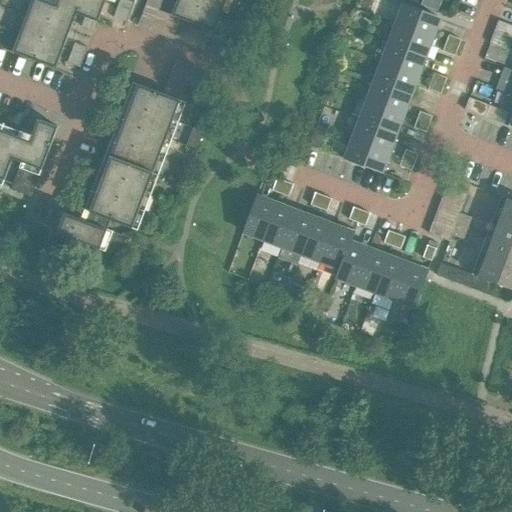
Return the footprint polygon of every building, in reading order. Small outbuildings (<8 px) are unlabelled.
[(69,32),(75,14),(76,14),(54,6),(54,5),(41,0),(31,0),(26,16),(69,32)] [(104,4),(94,0),(56,0),(54,5),(54,6),(76,14),(75,14),(84,18),(97,22),(104,4)] [(130,13),(133,3),(124,0),(119,0),(117,8),(130,13)] [(158,11),(162,1),(158,0),(147,0),(145,6),(156,10),(158,11)] [(214,32),(220,14),(183,0),(176,0),(171,16),(179,19),(190,23),(211,31),(214,32)] [(183,0),(220,14),(225,0),(183,0)] [(428,8),(431,0),(422,0),(420,5),(428,8)] [(437,11),(440,0),(431,0),(428,8),(437,11)] [(434,32),(439,19),(403,5),(395,25),(433,40),(436,33),(434,32)] [(148,31),(156,10),(145,6),(137,27),(148,31)] [(126,23),(130,13),(117,8),(113,18),(126,23)] [(168,15),(158,11),(156,10),(148,31),(160,35),(168,15)] [(171,39),(179,19),(171,16),(168,15),(160,35),(171,39)] [(62,50),(69,32),(26,16),(19,34),(62,50)] [(93,32),(97,22),(84,18),(81,27),(93,32)] [(182,44),(186,33),(190,23),(179,19),(171,39),(182,44)] [(511,39),(511,26),(498,21),(493,32),(511,39)] [(207,41),(211,31),(190,23),(186,33),(207,41)] [(431,45),(433,40),(395,25),(388,44),(424,58),(429,45),(431,45)] [(510,52),(511,45),(511,39),(493,32),(489,44),(510,52)] [(203,51),(207,41),(186,33),(182,44),(203,51)] [(55,69),(62,50),(19,34),(12,53),(55,69)] [(457,48),(460,40),(448,36),(445,44),(457,48)] [(83,58),(87,48),(75,43),(71,53),(83,58)] [(419,71),(424,58),(388,44),(381,63),(419,78),(421,71),(419,71)] [(454,56),(457,48),(445,44),(442,52),(454,56)] [(80,68),(83,58),(71,53),(67,63),(80,68)] [(192,80),(196,68),(176,61),(172,72),(192,80)] [(416,84),(419,78),(381,63),(374,82),(410,96),(414,83),(416,84)] [(511,83),(511,81),(511,71),(503,68),(499,79),(511,83)] [(188,91),(192,80),(172,72),(167,83),(188,91)] [(443,87),(446,78),(434,74),(431,82),(443,87)] [(507,94),(511,83),(499,79),(495,89),(507,94)] [(405,109),(410,96),(374,82),(367,101),(404,116),(407,109),(405,109)] [(440,95),(443,87),(431,82),(428,90),(440,95)] [(183,102),(188,91),(167,83),(163,95),(179,101),(183,102)] [(131,229),(179,101),(163,95),(137,85),(89,211),(84,210),(80,220),(63,214),(56,234),(115,255),(122,236),(106,230),(110,220),(131,229)] [(485,118),(489,106),(469,98),(464,110),(485,118)] [(402,122),(404,116),(367,101),(359,120),(395,134),(400,121),(402,122)] [(428,125),(432,117),(420,112),(416,120),(428,125)] [(18,137),(0,130),(0,185),(1,186),(11,159),(21,162),(11,190),(30,197),(49,148),(57,127),(37,120),(31,137),(20,133),(18,137)] [(390,147),(395,134),(359,120),(352,140),(390,154),(392,148),(390,147)] [(425,133),(428,125),(416,120),(413,128),(425,133)] [(388,160),(390,154),(352,140),(345,159),(380,173),(386,159),(388,160)] [(414,163),(417,155),(405,150),(402,158),(414,163)] [(411,171),(414,163),(402,158),(399,166),(411,171)] [(471,218),(459,214),(470,185),(449,177),(428,234),(449,242),(451,235),(463,240),(471,218)] [(280,194),(285,182),(276,179),(272,191),(280,194)] [(288,197),(293,185),(285,182),(280,194),(288,197)] [(318,208),(323,196),(315,193),(310,205),(318,208)] [(326,212),(331,199),(323,196),(318,208),(326,212)] [(263,240),(277,202),(271,200),(270,202),(256,197),(243,233),(263,240)] [(511,290),(511,201),(507,199),(477,278),(440,264),(436,276),(491,297),(496,285),(511,290)] [(281,247),(295,212),(282,207),(283,205),(277,202),(263,240),(281,247)] [(356,223),(361,211),(353,208),(348,220),(356,223)] [(365,226),(369,214),(361,211),(356,223),(365,226)] [(300,254),(315,216),(309,214),(308,217),(295,212),(281,247),(300,254)] [(320,262),(333,226),(320,221),(321,219),(315,216),(300,254),(320,262)] [(335,278),(353,231),(347,228),(346,231),(333,226),(320,262),(338,269),(334,278),(335,278)] [(355,285),(369,250),(356,245),(356,243),(351,240),(354,231),(353,231),(335,278),(355,285)] [(392,246),(396,234),(388,231),(383,243),(392,246)] [(400,249),(404,237),(396,234),(392,246),(400,249)] [(431,261),(435,249),(427,246),(422,258),(431,261)] [(374,293),(389,255),(382,252),(381,255),(369,250),(355,285),(374,293)] [(393,300),(407,264),(394,259),(394,257),(389,255),(374,293),(393,300)] [(413,307),(423,281),(427,270),(420,267),(420,269),(407,264),(393,300),(413,307)]
